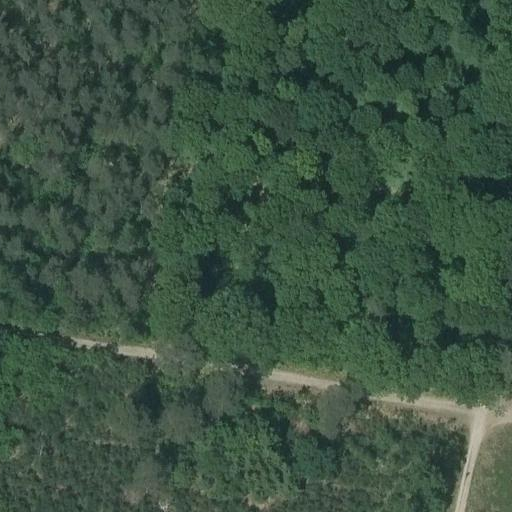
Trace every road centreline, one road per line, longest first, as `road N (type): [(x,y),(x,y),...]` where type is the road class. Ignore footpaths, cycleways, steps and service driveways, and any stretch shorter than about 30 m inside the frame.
road 1 (track): [(0,330),(476,412)]
road 2 (track): [(476,412),(511,216)]
